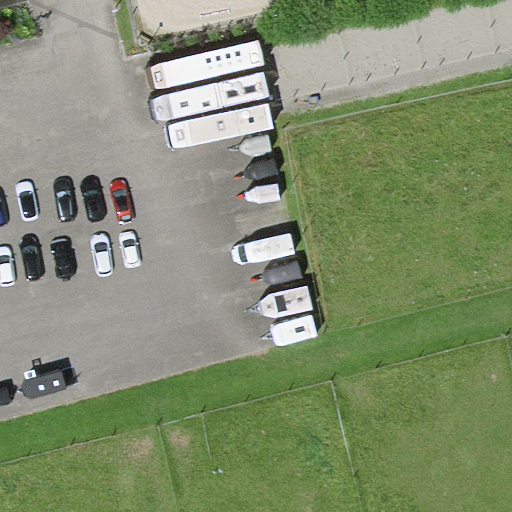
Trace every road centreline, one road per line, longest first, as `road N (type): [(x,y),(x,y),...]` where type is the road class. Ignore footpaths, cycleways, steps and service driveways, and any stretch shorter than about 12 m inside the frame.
road 1 (unknown): [(0,374),(164,333),(190,319),(190,291),(135,105)]
road 2 (unknown): [(0,140),(135,105)]
